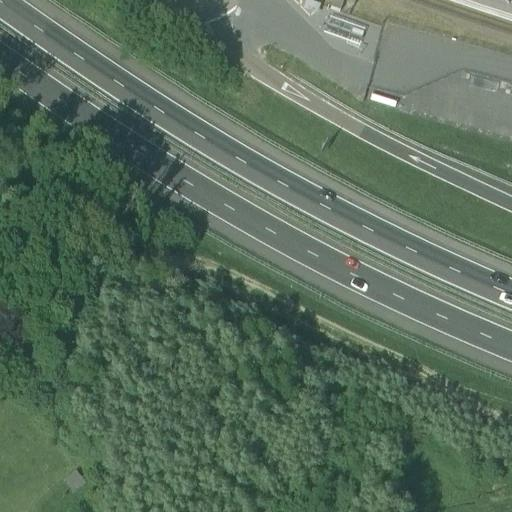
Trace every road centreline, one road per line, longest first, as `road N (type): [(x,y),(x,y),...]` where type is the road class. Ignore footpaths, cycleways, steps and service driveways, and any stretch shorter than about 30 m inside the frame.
road 1 (motorway): [(511,294),(270,177),(0,1)]
road 2 (motorway): [(0,61),(272,235),(511,350)]
road 3 (track): [(511,418),(344,351),(0,166)]
road 4 (motorway): [(511,204),(253,68),(228,44),(209,4)]
